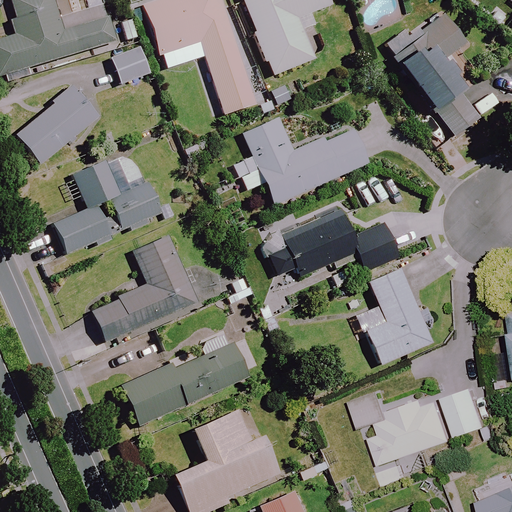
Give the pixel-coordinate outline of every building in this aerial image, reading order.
[(58,22),(51,0),(6,0),(17,36),(0,40),(0,76),(135,37),(130,21),(118,25),(112,6),(58,22)] [(224,16),(218,0),(162,0),(141,7),(158,58),(198,44),(223,117),(253,106),(231,40),(239,37),(231,13),(224,16)] [(241,0),(271,77),(312,61),(296,20),(330,6),(327,0),(241,0)] [(463,46),(442,16),(418,34),(421,37),(391,59),(450,139),(475,121),(457,95),(464,90),(443,61),(463,46)] [(140,46),(108,58),(120,89),(151,76),(140,46)] [(96,120),(71,90),(13,138),(38,167),(96,120)] [(291,152),(276,119),(241,134),(272,206),(365,165),(349,127),(291,152)] [(166,203),(154,207),(135,160),(106,172),(102,164),(68,178),(81,211),(49,224),(62,258),(93,245),(96,250),(111,243),(108,238),(128,230),(130,234),(147,227),(145,222),(158,216),(160,222),(171,217),(166,203)] [(349,238),(340,212),(261,242),(274,277),(295,270),(298,278),(356,256),(362,273),(397,260),(383,225),(349,238)] [(194,305),(166,240),(131,255),(145,287),(90,311),(104,344),(194,305)] [(429,344),(396,270),(366,283),(384,324),(364,333),(379,366),(429,344)] [(511,313),(510,314),(511,330),(511,349),(496,352),(504,402),(511,400),(511,313)] [(245,379),(230,346),(174,371),(171,366),(121,388),(138,427),(245,379)] [(485,428),(472,389),(444,399),(457,438),(485,428)] [(386,414),(379,394),(352,403),(361,429),(377,424),(381,436),(371,439),(380,466),(450,442),(435,397),(386,414)] [(250,442),(237,411),(190,431),(203,463),(171,477),(185,511),(208,511),(227,504),(224,498),(277,475),(261,438),(250,442)] [(511,511),(511,489),(479,503),(483,511),(511,511)] [(300,511),(292,492),(259,507),(260,511),(300,511)]
